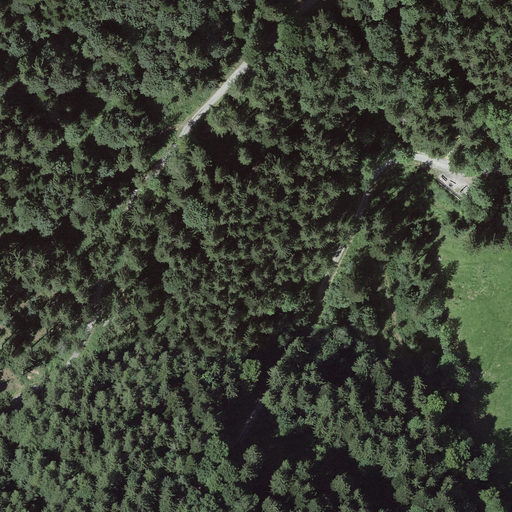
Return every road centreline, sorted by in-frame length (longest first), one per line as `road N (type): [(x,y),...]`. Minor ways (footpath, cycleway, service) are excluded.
road 1 (track): [(456,176),(410,155),(384,159),(354,207),(236,475),(192,503),(66,475),(20,449),(3,417)]
road 2 (track): [(312,0),(139,187),(62,380),(3,417)]
